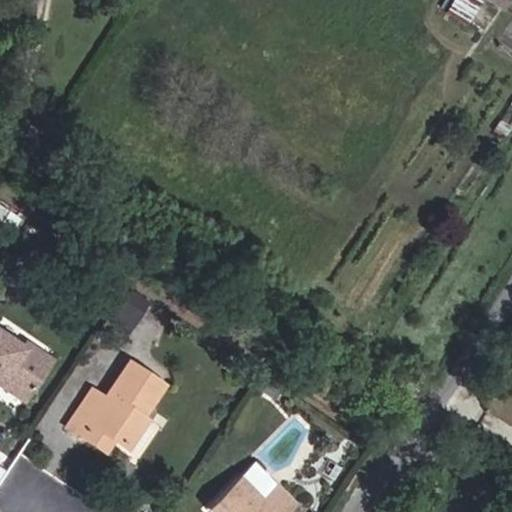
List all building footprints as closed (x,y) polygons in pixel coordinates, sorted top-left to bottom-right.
[(473,0),(489,9),(494,0),(473,0)] [(0,209),(0,224),(8,230),(15,219),(0,209)] [(136,316),(145,302),(126,291),(118,305),(136,316)] [(20,344),(17,351),(0,339),(0,376),(25,394),(45,361),(20,344)] [(121,442),(133,424),(159,387),(124,363),(100,399),(85,390),(65,424),(81,433),(88,421),(112,436),(121,442)] [(0,382),(23,398),(25,394),(0,376),(0,382)] [(243,404),(262,416),(269,406),(250,393),(243,404)] [(104,448),(112,436),(88,421),(81,433),(104,448)] [(121,442),(135,451),(147,433),(133,424),(121,442)] [(268,498),(245,477),(214,511),(296,511),(303,505),(284,483),(268,498)]
